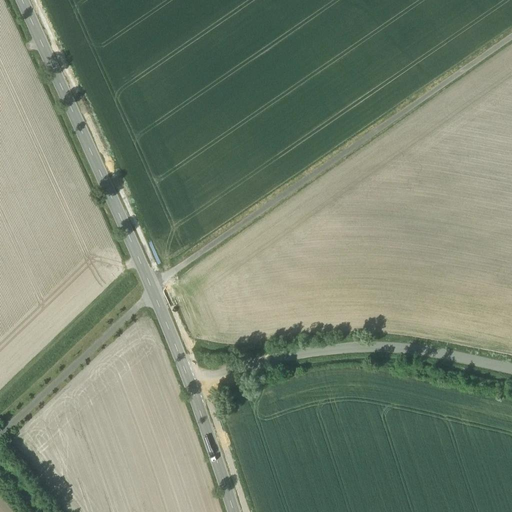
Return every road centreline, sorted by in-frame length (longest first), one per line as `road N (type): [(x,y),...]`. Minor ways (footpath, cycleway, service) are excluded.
road 1 (secondary): [(21,0),(190,387)]
road 2 (unclassified): [(190,387),(257,365),(351,349),(404,349),(511,370)]
road 3 (secondary): [(190,387),(232,511)]
